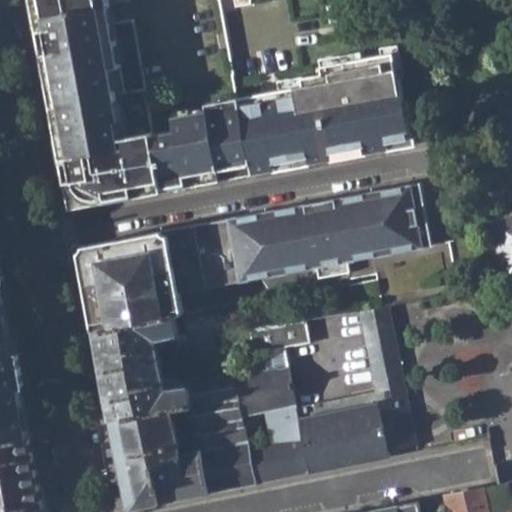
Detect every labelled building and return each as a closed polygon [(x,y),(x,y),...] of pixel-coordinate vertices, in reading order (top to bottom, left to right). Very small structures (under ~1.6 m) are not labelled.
[(47,76),(62,157),(69,156),(74,179),(66,180),(71,208),(251,174),(239,107),(238,99),(237,96),(206,102),(207,110),(174,116),(177,129),(154,133),(146,86),(126,89),(117,91),(112,65),(121,63),(121,62),(116,36),(107,38),(104,23),(113,21),(109,2),(109,0),(37,0),(40,15),(40,16),(43,28),(46,28),(49,41),(50,50),(43,52),(47,76)] [(50,50),(49,41),(41,43),(43,52),(50,50)] [(326,74),(299,79),(300,87),(260,94),(261,103),(239,107),(251,174),(280,168),(279,162),(304,157),(305,161),(336,155),(335,151),(362,146),(363,150),(394,144),(393,141),(409,138),(396,75),(394,77),(390,53),(325,66),(326,74)] [(260,94),(238,99),(239,107),(261,103),(260,94)] [(62,157),(64,167),(71,166),(69,156),(62,157)] [(280,168),(306,163),(305,161),(304,157),(279,162),(280,168)] [(348,260),(433,244),(421,181),(227,218),(241,281),(316,267),(318,277),(351,271),(348,260)] [(511,211),(488,218),(503,271),(504,270),(511,273),(511,211)] [(198,224),(154,232),(150,238),(110,246),(106,249),(102,253),(99,257),(94,262),(92,265),(90,267),(89,270),(88,272),(87,274),(87,277),(87,280),(88,282),(89,285),(89,287),(86,288),(91,311),(94,311),(97,323),(93,323),(95,329),(175,314),(183,313),(179,293),(241,281),(227,218),(218,220),(218,222),(215,226),(211,227),(212,232),(200,234),(198,224)] [(200,234),(212,232),(211,227),(215,226),(218,222),(218,220),(198,224),(200,234)] [(94,262),(99,257),(102,253),(106,249),(110,246),(150,238),(154,232),(78,245),(86,288),(89,287),(89,285),(88,282),(87,280),(87,277),(87,274),(88,272),(89,270),(90,267),(92,265),(94,262)] [(0,438),(31,432),(0,268),(0,438)] [(389,304),(358,309),(361,322),(391,317),(389,304)] [(95,329),(111,419),(191,404),(188,385),(186,385),(166,388),(156,339),(179,334),(175,314),(95,329)] [(391,317),(361,322),(374,391),(402,385),(391,317)] [(285,349),(310,344),(304,318),(249,328),(249,329),(251,342),(254,354),(271,351),(285,349)] [(237,331),(239,342),(251,342),(249,329),(237,331)] [(258,372),(236,377),(243,415),(264,411),(270,442),(250,447),(257,481),(309,471),(308,465),(298,416),(297,406),(288,363),(273,366),(271,351),(254,354),(256,360),(258,372)] [(184,373),(186,385),(188,385),(236,377),(258,372),(256,360),(184,373)] [(250,447),(243,415),(236,377),(188,385),(191,404),(208,491),(257,481),(250,447)] [(402,385),(374,391),(376,401),(298,416),(308,465),(388,449),(414,443),(402,385)] [(374,391),(297,406),(298,416),(376,401),(374,391)] [(208,491),(191,404),(111,419),(126,508),(208,491)] [(45,511),(31,432),(0,438),(0,511),(45,511)] [(388,449),(308,465),(309,471),(390,456),(388,449)] [(499,484),(485,487),(491,511),(511,511),(511,492),(509,481),(499,484)] [(445,495),(449,511),(491,511),(485,487),(445,495)] [(422,511),(420,500),(359,511),(422,511)]
